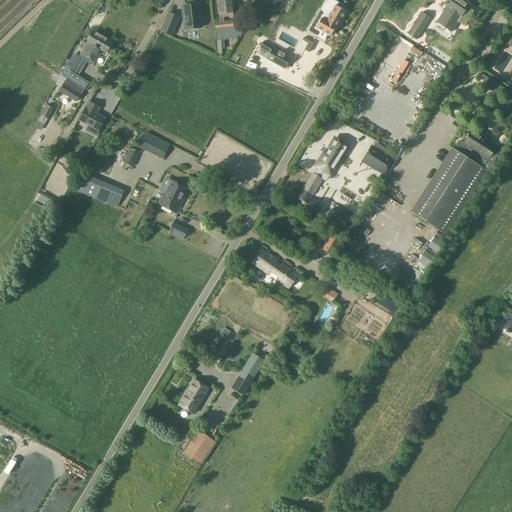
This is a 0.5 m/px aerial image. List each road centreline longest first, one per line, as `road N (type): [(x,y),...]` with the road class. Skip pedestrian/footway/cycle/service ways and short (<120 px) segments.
road 1 (unclassified): [(74,511),(379,0)]
road 2 (unknown): [(500,0),(442,105),(414,178)]
